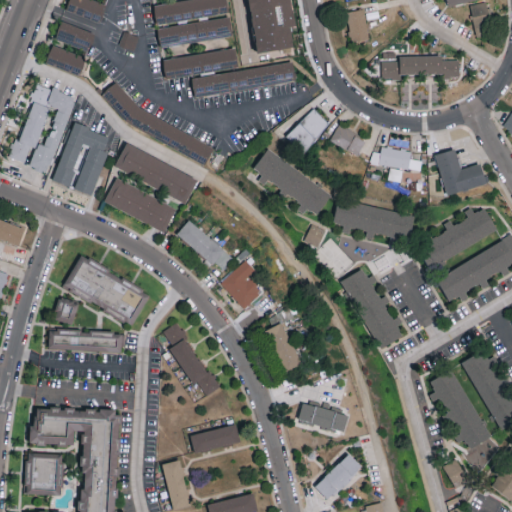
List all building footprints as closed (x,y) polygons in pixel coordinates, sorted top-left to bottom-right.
[(68,0),(67,9),(101,17),(105,1),(101,0),(68,0)] [(294,45),(291,24),(293,23),(289,0),(249,0),(256,50),(294,45)] [(477,35),(493,30),(484,1),(469,5),(477,35)] [(350,41),(368,39),(365,8),(347,10),(350,41)] [(157,26),(160,45),(233,34),(230,16),(157,26)] [(88,50),(95,32),(61,19),(55,38),(88,50)] [(134,49),(138,35),(124,30),(119,44),(134,49)] [(86,56),(52,44),(46,60),(80,73),(86,56)] [(459,59),(442,59),(442,54),(398,54),(398,60),(381,60),(381,77),(401,77),(401,73),(441,72),(441,77),(459,77),(459,59)] [(194,94),(295,81),(292,62),(192,75),(194,94)] [(48,172),(75,95),(36,82),(31,97),(32,98),(11,156),(27,162),(26,165),(48,172)] [(330,124),(314,107),(286,134),(302,151),(330,124)] [(511,110),(502,125),(511,131),(511,110)] [(75,188),(93,194),(107,150),(104,149),(109,134),(72,122),(54,180),(69,185),(83,143),(89,145),(75,188)] [(358,154),(366,138),(338,124),(330,140),(358,154)] [(198,177),(126,142),(114,166),(186,201),(198,177)] [(422,160),(410,157),(411,150),(382,144),(380,152),(372,150),(370,161),(420,171),(422,160)] [(332,193),(268,147),(253,167),(262,173),(261,175),(304,206),(305,205),(317,213),(332,193)] [(447,194),(486,181),(480,162),(461,168),(454,147),(434,153),(447,194)] [(166,229),(176,205),(115,178),(104,203),(166,229)] [(415,215),(339,197),(333,221),(344,224),(343,226),(370,233),(371,229),(409,239),(415,215)] [(498,231),(485,206),(474,211),(472,206),(465,210),(467,215),(446,226),(448,230),(418,245),(428,266),(498,231)] [(0,237),(19,244),(25,227),(0,217),(0,237)] [(177,233),(222,269),(233,255),(188,219),(177,233)] [(304,239),(318,245),(326,230),(312,223),(304,239)] [(511,236),(436,275),(448,300),(463,293),(462,291),(484,281),(509,268),(507,264),(511,261),(511,236)] [(63,286),(133,325),(151,292),(81,253),(63,286)] [(248,277),(256,270),(245,259),(221,282),(245,307),(262,291),(248,277)] [(341,279),(380,348),(403,334),(395,321),(397,320),(383,296),(382,296),(370,275),(368,277),(362,267),(341,279)] [(0,271),(11,276),(3,304),(0,303),(0,271)] [(79,302),(60,295),(52,317),(72,324),(79,302)] [(163,330),(172,345),(171,345),(203,396),(218,387),(177,321),(163,330)] [(284,373),(301,366),(285,321),(267,327),(284,373)] [(48,348),(123,352),(123,331),(49,328),(48,348)] [(461,362),(494,418),(511,407),(511,398),(483,349),(461,362)] [(490,436),(452,368),(430,380),(435,390),(429,393),(436,406),(442,403),(458,432),(454,435),(458,442),(465,438),(470,447),(490,436)] [(298,420),(345,430),(348,412),(302,403),(298,420)] [(115,511),(120,415),(109,409),(36,405),(35,419),(30,428),(29,442),(74,444),(75,430),(82,430),(81,455),(80,457),(79,467),(85,470),(84,485),(79,494),(78,511),(63,511),(24,510),(24,511),(115,511)] [(194,451),(241,442),(237,424),(190,433),(194,451)] [(63,453),(26,452),(25,493),(62,494),(63,453)] [(315,485),(328,499),(362,466),(349,452),(315,485)] [(511,461),(511,462),(503,457),(494,472),(498,475),(491,485),(511,498),(511,461)] [(162,463),(173,509),(191,505),(180,458),(162,463)] [(209,511),(247,511),(257,510),(253,492),(207,503),(209,511)] [(360,507),(361,511),(383,511),(382,502),(360,507)]
